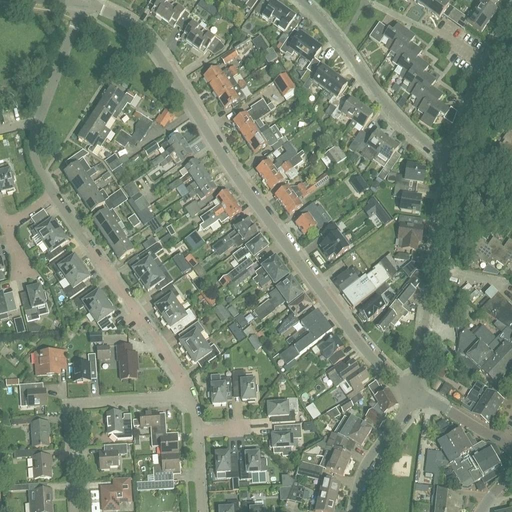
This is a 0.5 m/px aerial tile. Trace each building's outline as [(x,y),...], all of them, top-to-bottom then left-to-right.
[(151,12),(162,20),(174,4),(168,0),(158,0),(159,0),(151,12)] [(251,10),(257,0),(237,0),(236,2),(236,5),(243,9),(245,6),(251,10)] [(417,4),(428,12),(436,0),(414,0),(414,1),(418,3),(417,4)] [(441,0),(436,0),(428,12),(439,19),(442,15),(449,19),(455,10),(449,6),(449,5),(441,0)] [(495,6),(486,0),(485,0),(484,2),(483,1),(475,13),(489,23),(497,11),(493,8),(495,6)] [(255,13),(269,22),(272,18),(276,21),(285,9),(274,1),(271,5),(267,10),(259,5),(254,12),(255,13)] [(182,16),(187,20),(187,19),(190,16),(174,4),(162,20),(174,28),(182,16)] [(277,42),(283,46),(286,42),(294,31),(298,25),(293,22),(296,17),(285,9),(276,21),(273,25),(284,33),(277,42)] [(449,19),(453,22),(459,13),(455,10),(449,19)] [(453,22),(457,25),(464,16),(459,13),(453,22)] [(470,20),(464,16),(457,25),(464,30),(468,24),(482,34),(489,23),(475,13),(470,20)] [(199,27),(187,19),(187,20),(184,23),(189,27),(181,39),(192,47),(201,35),(204,31),(199,27)] [(410,44),(414,39),(415,37),(404,29),(398,25),(396,29),(393,33),(391,32),(380,24),(370,38),(379,45),(384,38),(390,42),(395,45),(400,48),(405,40),(410,44)] [(204,31),(201,35),(192,47),(204,55),(212,43),(217,47),(211,54),(214,56),(222,51),(224,48),(220,42),(204,31)] [(300,57),(311,42),(309,41),(309,40),(309,38),(309,37),(309,36),(308,35),(307,34),(307,33),(305,32),(304,32),(303,32),(302,32),(300,32),(301,33),(292,46),(286,42),(283,46),(280,51),(285,56),(287,53),(291,56),(294,52),(300,57)] [(261,37),(252,43),(260,55),(269,50),(261,37)] [(234,48),(236,52),(251,43),(249,39),(234,48)] [(423,52),(410,44),(405,40),(400,48),(395,45),(391,52),(390,54),(394,57),(397,56),(392,63),(398,66),(403,60),(407,63),(413,55),(418,59),(423,52)] [(321,50),(311,42),(300,57),(311,64),(305,72),(311,76),(313,73),(319,65),(313,61),(321,50)] [(267,52),(263,55),(269,65),(277,59),(271,50),(269,51),(267,52)] [(225,66),(238,57),(234,51),(231,52),(220,60),(225,66)] [(425,73),(429,67),(418,59),(413,55),(407,63),(403,60),(398,66),(393,73),(399,77),(405,81),(410,74),(414,77),(420,69),(425,73)] [(273,68),(279,77),(286,72),(280,64),(273,68)] [(204,77),(211,88),(237,71),(234,67),(228,71),(227,70),(221,73),(218,68),(204,77)] [(318,88),(324,92),(335,77),(336,75),(330,71),(329,72),(323,68),(318,76),(313,73),(311,76),(301,91),(305,94),(312,85),(318,89),(318,88)] [(437,82),(425,73),(420,69),(414,77),(410,74),(405,81),(411,85),(417,89),(421,92),(426,84),(432,88),(437,82)] [(211,88),(218,98),(237,86),(233,79),(240,75),(237,71),(211,88)] [(275,82),(285,97),(297,90),(287,75),(275,82)] [(341,81),(335,77),(324,92),(333,98),(330,102),(328,104),(336,109),(341,103),(344,99),(345,98),(340,95),(347,85),(346,85),(347,83),(342,79),(341,81)] [(237,102),(240,100),(248,95),(244,89),(243,90),(242,89),(247,86),(244,81),(237,86),(218,98),(225,109),(231,105),(237,102)] [(433,99),(438,103),(443,96),(432,88),(426,84),(421,92),(417,89),(412,96),(418,100),(424,104),(427,106),(433,99)] [(104,99),(122,110),(123,110),(127,104),(133,109),(139,99),(128,91),(124,97),(111,89),(104,99)] [(297,90),(285,97),(288,102),(300,95),(297,90)] [(402,98),(397,105),(401,110),(407,102),(402,98)] [(115,120),(122,110),(104,99),(98,109),(112,118),(115,120)] [(435,122),(437,119),(440,115),(442,116),(442,117),(442,118),(448,122),(452,125),(457,112),(451,108),(449,111),(438,103),(433,99),(427,106),(424,104),(419,111),(425,115),(435,122)] [(342,114),(353,122),(362,109),(351,101),(347,107),(341,103),(336,109),(331,117),(337,121),(342,114)] [(240,132),(255,122),(276,109),(272,104),(257,114),(254,109),(233,122),(240,132)] [(105,127),(112,118),(98,109),(92,119),(105,127)] [(373,116),(362,109),(353,122),(348,128),(352,131),(357,125),(363,129),(373,116)] [(162,117),(170,122),(175,115),(166,110),(162,117)] [(139,121),(142,116),(136,112),(133,117),(139,121)] [(139,121),(149,128),(153,123),(142,116),(139,121)] [(85,128),(99,137),(105,141),(111,131),(105,127),(92,119),(85,128)] [(146,133),(149,128),(139,121),(136,126),(146,133)] [(240,132),(247,144),(260,136),(269,130),(267,126),(260,130),(255,122),(240,132)] [(105,141),(99,137),(85,128),(79,139),(91,147),(88,151),(93,154),(97,147),(100,149),(105,141)] [(269,130),(260,136),(247,144),(254,155),(267,147),(268,148),(269,148),(270,148),(271,148),(272,147),(278,143),(277,142),(269,130)] [(121,131),(118,136),(128,143),(132,138),(121,131)] [(351,146),(357,150),(367,136),(361,132),(351,146)] [(500,158),(508,163),(511,156),(511,142),(510,141),(511,139),(511,134),(508,132),(502,140),(504,141),(502,145),(500,143),(495,149),(503,154),(500,158)] [(378,155),(388,141),(377,134),(372,140),(367,136),(357,150),(363,154),(361,156),(366,159),(372,150),(378,155)] [(125,148),(128,143),(118,136),(115,141),(125,148)] [(165,161),(175,154),(186,146),(179,136),(168,144),(171,149),(161,156),(165,161)] [(278,143),(272,147),(275,152),(288,144),(284,138),(277,142),(278,143)] [(398,148),(388,141),(378,155),(389,162),(398,148)] [(159,148),(155,143),(145,151),(149,156),(159,148)] [(193,156),(186,146),(175,154),(165,161),(160,165),(162,169),(173,162),(178,159),(182,164),(193,156)] [(276,172),(280,168),(296,156),(289,146),(284,150),(287,154),(276,162),(278,165),(273,168),(268,162),(256,171),(263,181),(276,172)] [(334,166),(345,157),(337,147),(326,155),(334,166)] [(83,159),(89,154),(83,150),(65,163),(70,170),(64,174),(71,184),(84,175),(91,170),(83,159)] [(283,182),(279,176),(284,173),(285,175),(293,169),(303,161),(300,158),(304,156),(302,152),(296,156),(280,168),(276,172),(263,181),(271,191),(283,182)] [(116,155),(105,163),(108,168),(119,160),(116,155)] [(123,165),(119,160),(108,168),(112,173),(113,172),(116,170),(123,165)] [(182,186),(192,179),(203,171),(196,161),(185,169),(188,173),(169,187),(173,192),(182,186)] [(0,167),(0,190),(0,191),(1,194),(6,193),(7,195),(14,193),(13,191),(14,191),(12,184),(15,183),(12,175),(10,176),(9,171),(8,165),(0,167)] [(383,183),(393,169),(387,165),(377,179),(383,183)] [(397,175),(395,188),(405,189),(406,182),(417,184),(423,185),(425,171),(419,170),(420,168),(408,166),(406,177),(397,175)] [(91,170),(84,175),(71,184),(78,194),(91,184),(93,183),(91,179),(97,174),(93,169),(91,170)] [(188,195),(198,189),(210,181),(203,171),(192,179),(194,183),(190,186),(191,187),(185,191),(188,195)] [(108,173),(102,178),(105,182),(111,177),(108,173)] [(300,194),(295,197),(282,207),(290,216),(302,207),(301,206),(302,205),(299,201),(298,202),(297,200),(302,197),(304,199),(328,181),(324,176),(309,187),(300,194)] [(359,188),(362,193),(369,189),(360,177),(350,184),(355,191),(359,188)] [(198,189),(188,195),(183,199),(186,203),(196,196),(200,202),(217,191),(210,181),(198,189)] [(380,184),(375,181),(371,188),(376,191),(380,184)] [(141,196),(139,193),(140,192),(133,183),(124,189),(131,200),(132,202),(141,196)] [(282,207),(295,197),(300,194),(309,187),(306,183),(303,185),(302,184),(296,188),(288,188),(287,187),(275,197),(278,201),(277,202),(281,206),(282,206),(282,207)] [(84,203),(98,194),(91,184),(78,194),(84,203)] [(395,188),(393,198),(403,199),(401,212),(418,214),(421,198),(415,198),(404,196),(405,189),(395,188)] [(103,191),(98,194),(84,203),(91,213),(105,204),(107,202),(104,198),(107,196),(103,191)] [(121,197),(124,196),(120,191),(110,197),(108,199),(112,204),(121,197)] [(203,224),(215,216),(234,202),(232,199),(233,196),(230,193),(228,193),(227,192),(215,200),(220,206),(200,220),(203,224)] [(132,202),(134,204),(141,214),(145,211),(151,207),(144,197),(142,198),(141,196),(132,202)] [(115,209),(125,202),(121,197),(112,204),(115,209)] [(304,210),(308,215),(296,225),(305,237),(317,227),(312,221),(317,217),(313,211),(314,211),(316,213),(326,206),(321,199),(313,204),(304,210)] [(376,199),(369,204),(385,226),(392,221),(376,199)] [(128,202),(142,223),(144,226),(148,223),(153,219),(151,216),(149,218),(145,211),(141,214),(134,204),(132,202),(131,200),(128,202)] [(234,202),(215,216),(203,224),(199,227),(203,232),(218,221),(221,225),(229,219),(230,220),(241,211),(241,210),(241,208),(239,204),(236,204),(234,202)] [(185,209),(188,214),(198,207),(194,203),(185,209)] [(201,212),(198,207),(188,214),(191,219),(201,212)] [(99,231),(106,241),(119,232),(116,227),(122,223),(113,211),(113,210),(110,212),(107,214),(106,212),(93,221),(99,231)] [(128,220),(130,224),(137,220),(134,216),(128,220)] [(412,219),(399,217),(398,224),(400,224),(397,240),(399,240),(397,248),(416,251),(417,242),(420,242),(422,228),(411,226),(412,219)] [(153,219),(148,223),(156,235),(163,230),(155,218),(154,219),(153,219)] [(225,246),(252,226),(249,222),(250,222),(250,221),(248,218),(247,218),(247,219),(246,218),(233,228),(236,231),(222,242),(220,240),(212,247),(216,252),(225,246)] [(137,220),(130,224),(133,229),(140,224),(137,220)] [(29,229),(32,234),(33,237),(34,238),(32,240),(37,247),(43,243),(59,232),(52,221),(42,227),(39,222),(29,229)] [(254,229),(252,226),(225,246),(228,250),(235,245),(237,249),(257,234),(257,233),(258,233),(258,232),(256,229),(255,229),(254,229)] [(335,226),(323,235),(321,236),(326,242),(319,247),(323,253),(328,260),(334,256),(336,259),(349,249),(348,248),(350,247),(343,237),(341,239),(338,234),(340,233),(335,226)] [(59,232),(43,243),(50,254),(45,258),(49,263),(61,254),(58,249),(67,243),(59,232)] [(119,232),(106,241),(113,251),(126,242),(119,232)] [(170,235),(160,241),(164,247),(173,240),(170,235)] [(495,248),(489,244),(487,247),(484,245),(485,243),(477,237),(472,244),(475,247),(471,254),(488,266),(492,259),(489,257),(495,248)] [(237,263),(250,254),(253,258),(268,248),(267,246),(268,245),(265,242),(264,243),(260,238),(250,246),(249,245),(242,250),(241,249),(232,256),(237,263)] [(504,267),(509,261),(505,259),(511,251),(504,246),(503,248),(500,246),(501,244),(493,238),(489,244),(495,248),(489,257),(492,259),(504,267)] [(142,246),(146,251),(156,244),(152,239),(142,246)] [(132,251),(126,242),(113,251),(119,260),(132,251)] [(141,264),(132,271),(135,275),(133,276),(138,283),(156,270),(152,263),(156,260),(154,256),(162,250),(158,245),(138,259),(141,264)] [(65,263),(61,258),(49,267),(55,276),(60,272),(65,279),(84,266),(79,260),(77,261),(74,257),(65,263)] [(260,276),(254,280),(257,285),(258,284),(282,266),(280,263),(281,263),(277,258),(276,259),(275,258),(262,268),(258,271),(258,273),(260,276)] [(385,272),(392,268),(385,258),(379,263),(380,265),(385,272)] [(411,262),(405,267),(412,275),(416,270),(423,271),(424,263),(411,262)] [(371,273),(373,271),(372,269),(367,264),(364,268),(362,266),(358,270),(357,269),(352,273),(349,270),(333,282),(342,295),(361,281),(360,280),(361,279),(362,280),(371,273)] [(225,287),(231,282),(246,271),(241,265),(220,281),(225,287)] [(380,265),(373,271),(371,273),(362,280),(361,279),(360,280),(361,281),(342,295),(353,310),(391,280),(380,265)] [(63,291),(69,300),(84,290),(80,285),(90,279),(86,274),(88,273),(84,266),(65,279),(70,286),(63,291)] [(257,285),(253,288),(256,293),(262,289),(263,288),(266,292),(275,286),(289,275),(288,274),(289,274),(286,269),(285,270),(282,266),(258,284),(257,285)] [(188,267),(181,272),(183,276),(191,271),(188,267)] [(157,286),(160,291),(173,282),(166,274),(161,277),(156,270),(138,283),(142,289),(144,288),(147,293),(157,286)] [(231,282),(236,289),(250,277),(246,271),(231,282)] [(416,271),(412,277),(420,283),(422,280),(423,271),(416,271)] [(402,307),(415,291),(414,290),(420,283),(412,277),(407,284),(409,285),(395,302),(402,307)] [(268,301),(253,313),(257,318),(257,317),(264,312),(266,310),(272,306),(297,287),(295,284),(295,282),(294,280),(292,280),(291,279),(277,290),(269,296),(272,299),(269,302),(268,301)] [(32,289),(27,290),(30,301),(22,303),(27,324),(39,321),(36,309),(45,307),(44,302),(46,301),(44,293),(42,294),(40,287),(39,287),(39,285),(32,287),(32,289)] [(156,314),(160,320),(179,307),(174,300),(179,297),(171,286),(159,295),(164,301),(154,308),(158,312),(156,314)] [(272,306),(266,310),(269,314),(270,315),(272,314),(276,311),(277,310),(279,313),(289,306),(303,295),(302,293),(303,292),(301,289),(300,290),(297,287),(272,306)] [(483,309),(481,311),(497,322),(503,326),(507,328),(511,331),(511,309),(496,294),(491,289),(484,296),(486,299),(490,302),(483,309)] [(89,298),(86,293),(73,302),(80,311),(84,307),(89,314),(106,302),(99,291),(89,298)] [(388,305),(376,291),(366,299),(370,304),(359,314),(360,315),(358,317),(364,323),(366,322),(367,323),(373,318),(374,319),(380,314),(379,313),(388,305)] [(0,319),(8,318),(7,314),(6,313),(16,310),(12,294),(6,296),(3,297),(2,294),(0,294),(0,319)] [(297,319),(297,318),(312,306),(310,303),(311,302),(307,297),(306,298),(305,297),(289,309),(293,313),(289,318),(291,322),(296,318),(297,319)] [(106,302),(89,314),(102,332),(117,331),(107,318),(114,314),(111,309),(113,308),(108,302),(107,303),(106,302)] [(383,333),(390,324),(394,327),(406,313),(394,303),(388,311),(389,312),(376,327),(383,333)] [(215,309),(218,313),(224,309),(221,305),(215,309)] [(184,314),(179,307),(160,320),(165,327),(167,325),(170,330),(179,323),(183,328),(195,320),(189,311),(184,314)] [(232,307),(227,311),(234,319),(239,315),(232,307)] [(264,312),(257,317),(261,322),(268,317),(267,315),(264,312)] [(324,321),(318,312),(301,324),(304,328),(293,337),(296,341),(309,332),(324,321)] [(241,329),(248,324),(241,315),(235,320),(241,329)] [(21,319),(14,321),(16,330),(24,328),(21,319)] [(293,327),(287,320),(278,332),(281,336),(293,327)] [(332,332),(324,321),(309,332),(311,336),(297,347),(294,343),(291,345),(293,347),(280,356),(287,366),(283,369),(286,373),(297,364),(294,360),(332,332)] [(497,322),(493,326),(502,334),(507,328),(503,326),(497,322)] [(189,337),(181,342),(179,343),(182,348),(180,349),(185,356),(204,343),(199,336),(204,332),(198,323),(185,332),(189,337)] [(33,324),(27,325),(29,334),(36,333),(33,324)] [(455,335),(453,352),(458,353),(457,359),(470,371),(470,370),(476,375),(480,372),(496,387),(496,386),(511,369),(511,343),(511,342),(511,340),(511,331),(507,328),(502,334),(496,340),(483,327),(479,330),(473,337),(470,334),(466,330),(462,327),(456,332),(455,335)] [(254,334),(249,328),(243,333),(248,339),(254,334)] [(245,339),(240,332),(234,337),(238,343),(245,339)] [(256,336),(260,343),(266,339),(261,332),(256,336)] [(102,334),(89,334),(90,345),(102,344),(102,334)] [(263,348),(260,344),(256,337),(250,342),(258,352),(263,348)] [(341,351),(343,350),(336,339),(325,347),(322,343),(311,351),(315,356),(320,353),(327,363),(329,362),(333,367),(346,358),(341,351)] [(194,365),(197,364),(204,359),(208,364),(220,355),(214,346),(209,350),(204,343),(185,356),(189,362),(191,361),(194,365)] [(137,381),(136,372),(136,367),(138,366),(137,355),(132,355),(131,347),(117,348),(117,363),(120,362),(121,381),(137,381)] [(109,348),(97,349),(98,361),(110,360),(109,348)] [(41,365),(36,366),(36,377),(59,376),(59,371),(58,359),(65,359),(64,352),(41,354),(41,365)] [(95,356),(88,356),(88,364),(74,365),(75,373),(73,373),(73,383),(90,382),(90,377),(96,376),(95,356)] [(330,379),(329,380),(336,389),(339,387),(343,384),(346,382),(359,372),(352,362),(345,368),(336,374),(337,374),(335,375),(330,379)] [(331,370),(326,373),(330,379),(335,375),(331,370)] [(343,384),(339,387),(345,395),(350,391),(352,390),(353,392),(361,386),(369,380),(362,370),(359,372),(346,382),(343,384)] [(232,373),(233,391),(241,391),(242,402),(247,402),(247,404),(254,403),(254,401),(255,401),(255,394),(257,394),(257,387),(254,387),(254,381),(245,381),(245,372),(232,373)] [(210,378),(211,391),(209,391),(209,399),(212,399),(212,406),(226,405),(225,394),(231,393),(230,378),(219,379),(219,377),(210,378)] [(483,400),(499,410),(503,402),(487,391),(485,394),(483,393),(482,392),(482,391),(483,389),(484,386),(477,382),(472,391),(479,396),(482,398),(484,399),(483,400)] [(445,384),(441,390),(448,395),(452,389),(445,384)] [(33,391),(32,385),(19,386),(20,398),(27,398),(28,408),(46,406),(45,390),(33,391)] [(371,409),(365,417),(379,428),(385,421),(381,417),(383,415),(397,407),(387,390),(384,392),(380,386),(371,392),(377,403),(372,410),(371,409)] [(350,391),(345,395),(349,401),(354,397),(350,391)] [(479,396),(472,391),(466,400),(472,404),(477,407),(477,406),(494,417),(499,410),(483,400),(484,399),(482,398),(480,402),(479,401),(478,400),(477,398),(478,397),(479,396)] [(347,402),(338,407),(341,412),(343,414),(353,408),(349,401),(347,402)] [(268,419),(271,418),(279,418),(280,424),(295,423),(294,412),(288,413),(287,404),(267,405),(268,419)] [(488,425),(494,417),(477,406),(477,407),(472,404),(469,408),(463,404),(461,408),(488,425)] [(310,419),(318,414),(313,407),(306,412),(310,419)] [(117,440),(132,439),(131,425),(123,426),(120,423),(119,413),(106,414),(107,436),(111,435),(117,440)] [(140,421),(133,421),(133,426),(140,426),(140,428),(150,427),(151,436),(166,435),(165,426),(159,427),(158,414),(140,415),(140,421)] [(340,423),(366,439),(371,429),(358,422),(352,419),(351,421),(344,417),(340,423)] [(37,418),(13,420),(14,425),(31,424),(32,448),(48,447),(47,430),(49,430),(48,423),(37,424),(37,418)] [(353,450),(356,444),(361,447),(366,439),(340,423),(337,429),(334,434),(332,433),(329,441),(334,443),(346,448),(353,450)] [(292,449),(292,440),(301,440),(300,427),(282,428),(283,436),(271,436),(272,442),(269,442),(270,449),(272,449),(272,450),(273,450),(273,455),(282,454),(282,458),(289,457),(291,455),(291,449),(292,449)] [(443,442),(438,445),(443,453),(450,465),(450,466),(455,463),(460,460),(459,458),(472,450),(477,447),(478,447),(475,441),(473,442),(469,435),(464,438),(460,431),(443,442)] [(178,442),(178,434),(166,435),(151,436),(151,448),(161,447),(161,456),(177,455),(177,442),(178,442)] [(323,457),(330,460),(347,467),(351,457),(344,453),(346,448),(334,443),(329,441),(324,439),(323,442),(320,449),(324,450),(324,452),(325,452),(323,457)] [(455,463),(450,466),(453,471),(462,486),(463,488),(467,488),(474,484),(480,480),(501,468),(489,448),(488,449),(486,446),(485,445),(482,444),(477,447),(472,450),(459,458),(460,460),(455,463)] [(104,453),(98,453),(99,470),(109,470),(109,468),(117,467),(117,456),(126,455),(126,445),(115,446),(110,446),(111,453),(104,453)] [(16,459),(33,458),(34,480),(51,479),(50,464),(51,464),(50,457),(38,458),(38,451),(16,452),(16,459)] [(239,466),(240,481),(251,481),(251,475),(260,474),(260,473),(266,472),(265,460),(259,461),(258,454),(257,454),(257,451),(250,452),(250,454),(245,454),(245,466),(239,466)] [(229,453),(215,454),(216,475),(225,474),(225,480),(231,480),(238,479),(237,464),(229,465),(229,453)] [(153,477),(154,484),(159,483),(171,483),(170,476),(180,475),(179,461),(178,461),(177,455),(161,456),(158,456),(158,465),(153,466),(153,477)] [(347,467),(330,460),(323,457),(321,462),(325,464),(323,469),(343,477),(347,467)] [(300,463),(298,469),(305,471),(322,474),(323,469),(319,467),(300,463)] [(322,474),(305,471),(298,469),(297,476),(320,481),(322,474)] [(102,511),(118,511),(118,504),(131,503),(129,479),(113,480),(114,487),(101,488),(102,511)] [(323,481),(320,492),(337,496),(340,485),(323,481)] [(159,483),(154,484),(137,485),(137,492),(160,491),(159,483)] [(295,503),(298,488),(299,485),(293,483),(287,501),(295,503)] [(46,484),(28,485),(28,491),(28,498),(29,511),(51,511),(50,498),(52,498),(52,491),(47,491),(46,484)] [(437,497),(436,506),(458,509),(460,509),(461,497),(447,496),(448,489),(433,487),(432,496),(437,497)] [(305,490),(298,488),(295,503),(302,504),(305,490)] [(320,492),(318,502),(335,506),(337,496),(320,492)] [(333,511),(335,506),(318,502),(312,501),(309,511),(311,511),(333,511)] [(238,511),(238,502),(227,503),(227,509),(218,509),(218,511),(238,511)] [(242,504),(242,511),(263,511),(263,509),(254,509),(254,503),(242,504)]
